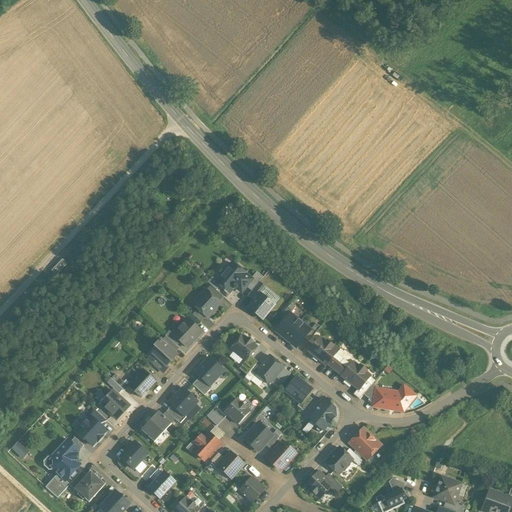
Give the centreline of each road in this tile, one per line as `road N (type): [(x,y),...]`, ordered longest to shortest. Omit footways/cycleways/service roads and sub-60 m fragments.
road 1 (tertiary): [(83,0),(178,121),(317,247),(372,285),(497,345)]
road 2 (residential): [(353,413),(250,327),(225,325),(107,452),(155,511)]
road 3 (track): [(0,312),(178,121)]
road 4 (track): [(511,166),(314,0)]
road 5 (residential): [(501,364),(402,423),(353,413)]
